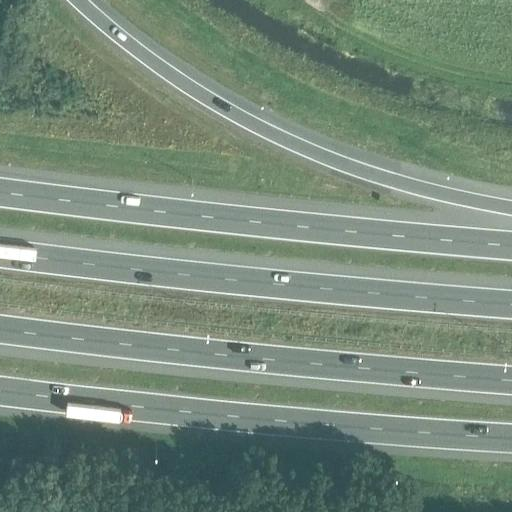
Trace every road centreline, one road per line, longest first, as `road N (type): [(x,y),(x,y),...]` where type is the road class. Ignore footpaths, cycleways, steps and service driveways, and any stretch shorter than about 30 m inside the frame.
road 1 (motorway): [(0,330),(511,383)]
road 2 (motorway): [(511,244),(0,192)]
road 3 (motorway): [(511,305),(0,255)]
road 4 (motorway): [(0,391),(511,438)]
road 5 (motorway): [(511,211),(295,149),(131,48),(78,0)]
